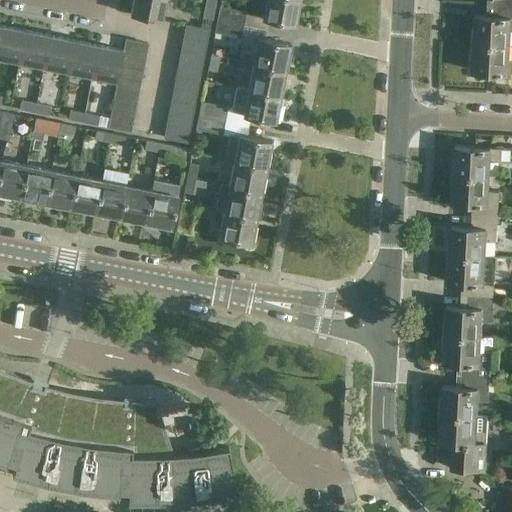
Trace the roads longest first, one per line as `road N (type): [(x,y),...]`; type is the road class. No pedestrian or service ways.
road 1 (tertiary): [(0,251),(380,325)]
road 2 (tertiary): [(380,325),(396,115)]
road 3 (residential): [(425,511),(386,457),(380,325)]
